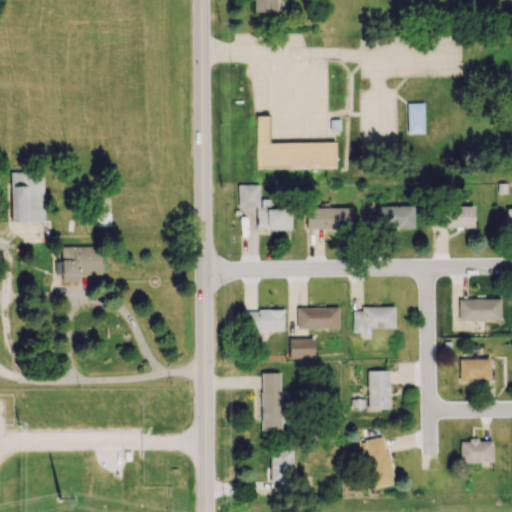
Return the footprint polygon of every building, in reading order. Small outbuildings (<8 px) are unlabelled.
[(275,0),(252,0),(253,12),(275,11),(275,0)] [(423,102),(406,103),(406,133),(423,133),(423,102)] [(334,142),(268,143),(267,116),(255,116),(256,167),(334,166),(334,142)] [(9,221),(43,221),(44,171),(10,171),(9,221)] [(236,207),(255,207),(256,229),(290,228),(290,208),(269,208),(269,199),(259,199),(259,184),(236,184),(236,207)] [(413,206),(376,205),(376,227),(412,228),(413,206)] [(472,227),(472,207),(431,207),(431,227),(472,227)] [(306,228),(349,229),(349,208),(306,208),(306,228)] [(77,274),(101,274),(100,246),(60,247),(60,261),(54,261),(55,274),(61,274),(61,282),(77,281),(77,274)] [(458,319),(499,319),(498,299),(457,299),(458,319)] [(393,306),(360,307),(360,311),(352,311),(352,332),(364,332),(364,328),(393,327),(393,306)] [(337,307),(296,308),(296,329),(337,328),(337,307)] [(282,330),(281,309),(244,310),(245,331),(282,330)] [(313,339),(288,338),(288,358),(313,358),(313,339)] [(489,359),(458,358),(457,382),(477,382),(477,378),(488,378),(489,359)] [(366,370),(366,409),(388,408),(387,370),(366,370)] [(279,372),(259,372),(260,431),(279,431),(279,372)] [(392,483),(388,451),(383,452),(381,436),(364,439),(370,486),(392,483)] [(490,439),(458,440),(459,462),(491,461),(490,439)] [(292,450),(269,450),(268,482),(274,482),(274,488),(292,488),(292,450)]
